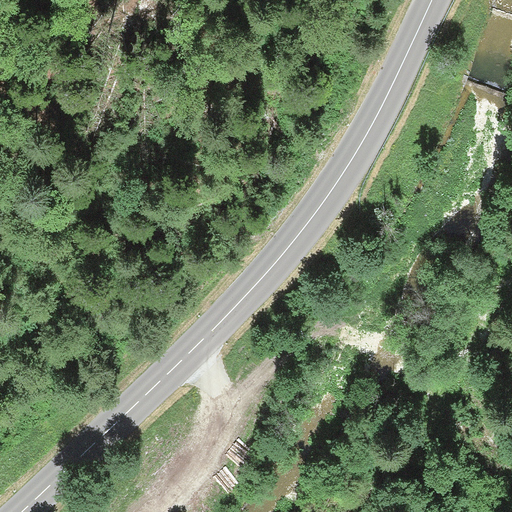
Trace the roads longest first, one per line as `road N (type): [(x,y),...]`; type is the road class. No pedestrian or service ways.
road 1 (secondary): [(433,0),(361,148),(298,240),(23,511)]
road 2 (track): [(153,511),(198,460),(218,416),(217,383),(197,346)]
